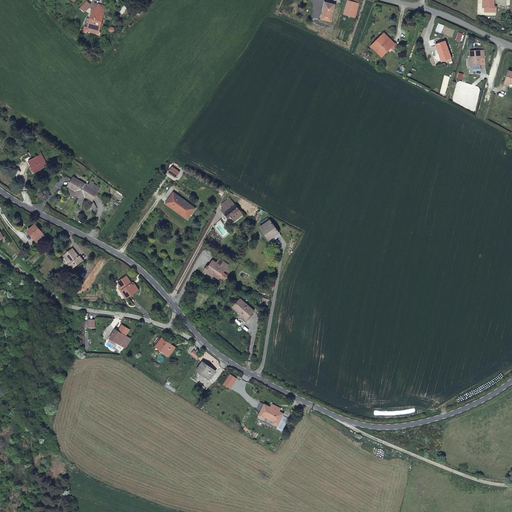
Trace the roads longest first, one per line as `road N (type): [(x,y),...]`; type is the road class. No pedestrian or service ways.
road 1 (unclassified): [(207,345),(303,401),(378,427),(445,415),(511,380)]
road 2 (unclassified): [(0,190),(125,257),(175,306)]
road 3 (residential): [(389,0),(511,46)]
